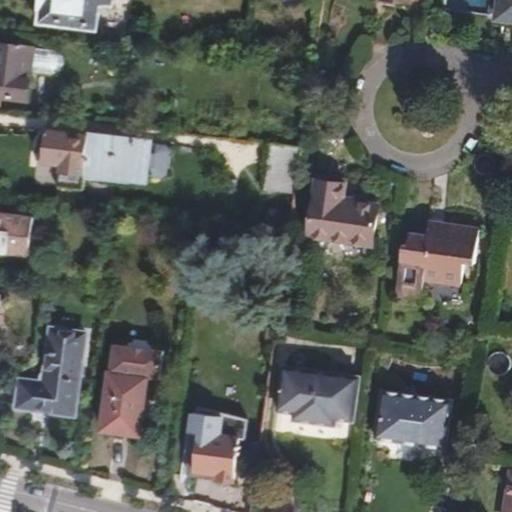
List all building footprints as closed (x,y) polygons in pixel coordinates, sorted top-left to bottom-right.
[(43,9),(41,22),(100,29),(103,4),(117,5),(117,0),(41,0),(41,9),(43,9)] [(511,0),(499,0),(497,20),(511,22),(511,21),(511,0)] [(0,96),(29,100),(36,48),(0,43),(0,96)] [(40,71),(58,72),(59,51),(41,50),(40,71)] [(312,110),(312,104),(314,91),(298,89),(295,107),(312,110)] [(50,130),(48,161),(89,166),(87,177),(146,184),(152,141),(92,133),(92,136),(50,130)] [(263,188),(300,192),(306,147),(269,143),(263,188)] [(323,181),(315,237),(378,245),(384,206),(348,201),(350,185),(323,181)] [(0,211),(0,251),(31,255),(36,216),(0,211)] [(428,222),(426,236),(435,237),(437,223),(428,222)] [(435,237),(426,236),(412,233),(410,246),(405,245),(398,294),(421,297),(424,279),(461,285),(465,264),(474,265),(479,229),(437,223),(435,237)] [(24,379),(20,403),(77,410),(87,330),(56,326),(48,382),(24,379)] [(118,345),(110,402),(107,429),(143,434),(151,377),(164,378),(167,351),(118,345)] [(282,370),(275,416),(294,418),(293,426),(338,433),(339,424),(356,426),(362,381),(282,370)] [(383,392),(376,443),(447,451),(454,402),(383,392)] [(198,432),(193,469),(222,473),(221,479),(236,481),(242,438),(198,432)]
